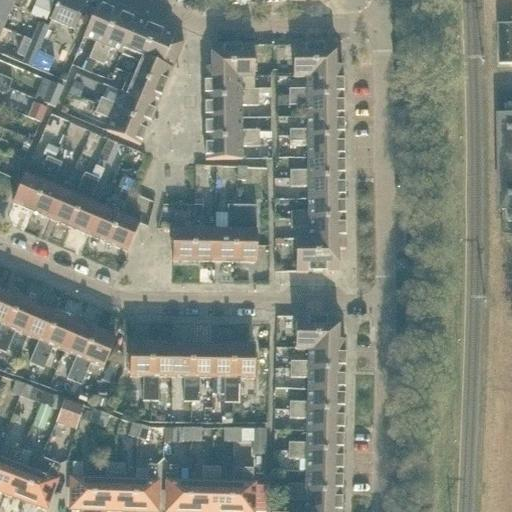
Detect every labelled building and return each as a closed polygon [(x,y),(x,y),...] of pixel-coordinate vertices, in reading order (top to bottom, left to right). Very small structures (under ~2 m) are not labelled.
[(75,31),(85,6),(71,0),(59,0),(51,21),(75,31)] [(0,28),(2,29),(12,6),(0,1),(0,28)] [(97,63),(118,13),(98,4),(84,38),(96,43),(89,59),(97,63)] [(122,54),(136,20),(118,13),(97,63),(104,66),(111,49),(122,54)] [(124,51),(142,58),(127,95),(157,108),(184,43),(174,39),(175,36),(136,20),(122,54),(123,54),(124,51)] [(32,42),(41,46),(48,28),(40,24),(32,42)] [(500,66),(511,65),(511,26),(500,26),(500,66)] [(32,68),(41,46),(32,42),(24,64),(32,68)] [(343,67),(336,67),(336,45),(293,45),(294,78),(307,78),(343,77),(343,67)] [(205,79),(241,79),(254,78),(254,46),(212,47),(212,68),(205,68),(205,79)] [(0,75),(0,83),(10,88),(13,81),(0,75)] [(344,97),(343,81),(343,77),(307,78),(307,89),(289,90),(289,98),(344,97)] [(56,107),(64,88),(43,79),(35,98),(56,107)] [(241,90),(241,81),(241,79),(205,79),(205,99),(259,98),(259,90),(241,90)] [(10,88),(0,83),(0,92),(7,96),(10,88)] [(127,96),(127,95),(124,94),(119,105),(102,98),(99,106),(149,127),(157,108),(127,96)] [(308,118),(344,118),(344,97),(289,98),(290,106),(308,106),(308,118)] [(241,107),(259,106),(259,98),(205,99),(205,119),(242,119),(241,107)] [(141,146),(149,127),(99,106),(96,114),(112,121),(107,132),(141,146)] [(290,139),(344,138),(344,118),(308,118),(308,130),(290,130),(290,139)] [(502,211),(511,210),(511,118),(501,119),(502,211)] [(260,131),(242,131),(242,119),(205,119),(206,140),(260,139),(260,131)] [(308,159),(344,158),(344,138),(290,139),(290,147),(308,147),(308,159)] [(242,147),(260,147),(260,139),(206,140),(206,161),(242,160),(242,147)] [(33,213),(55,161),(59,151),(52,148),(48,158),(38,180),(26,175),(13,204),(33,213)] [(291,179),(345,179),(344,158),(308,159),(308,171),(290,171),(291,179)] [(53,186),(62,164),(55,161),(33,213),(51,221),(64,191),(53,186)] [(89,237),(102,207),(90,202),(100,180),(104,169),(97,166),(92,177),(70,229),(89,237)] [(70,229),(92,177),(85,174),(76,196),(64,191),(51,221),(70,229)] [(309,200),(345,199),(345,179),(291,179),(291,188),(309,187),(309,200)] [(118,201),(125,204),(130,193),(122,190),(118,201)] [(291,220),(345,220),(345,199),(309,200),(309,212),(275,212),(275,221),(291,220)] [(121,215),(125,204),(118,201),(113,212),(102,207),(89,237),(127,253),(140,223),(121,215)] [(203,218),(203,206),(195,206),(195,218),(203,218)] [(235,263),(236,207),(228,207),(228,230),(215,230),(215,263),(235,263)] [(243,231),(244,207),(236,207),(235,263),(256,263),(257,231),(243,231)] [(203,230),(203,218),(195,218),(195,230),(174,230),(173,262),(215,263),(215,230),(203,230)] [(309,240),(346,240),(345,220),(291,220),(291,228),(309,228),(309,240)] [(346,240),(309,240),(296,240),(297,273),(339,272),(338,250),(346,250),(346,240)] [(0,349),(21,299),(3,291),(0,297),(0,325),(1,326),(0,329),(0,349)] [(27,337),(40,307),(21,299),(0,349),(0,351),(6,354),(16,332),(27,337)] [(37,367),(59,315),(40,307),(27,337),(39,342),(30,364),(37,367)] [(65,353),(78,323),(59,315),(37,367),(44,370),(53,348),(65,353)] [(339,341),(339,319),(297,318),(296,350),(309,351),(309,350),(346,351),(346,341),(339,341)] [(74,383),(96,331),(78,323),(65,353),(77,358),(67,380),(74,383)] [(103,369),(116,339),(96,331),(74,383),(81,386),(91,364),(103,369)] [(151,402),(152,345),(131,345),(130,378),(143,378),(143,402),(151,402)] [(172,378),(172,346),(152,345),(151,402),(159,402),(159,378),(172,378)] [(192,403),(193,346),(172,346),(172,378),(184,378),(184,402),(192,403)] [(212,379),(213,347),(193,346),(192,403),(199,403),(200,379),(212,379)] [(232,403),(233,347),(213,347),(212,379),(225,379),(225,403),(232,403)] [(254,380),(254,347),(233,347),(232,403),(240,403),(241,379),(254,380)] [(345,372),(346,351),(309,350),(309,351),(309,362),(291,362),(291,370),(345,372)] [(118,365),(110,363),(103,381),(114,386),(118,365)] [(345,392),(345,372),(291,370),(291,378),(309,379),(308,391),(345,392)] [(21,397),(25,385),(16,382),(12,394),(21,397)] [(25,385),(21,397),(28,400),(33,388),(25,385)] [(344,412),(345,392),(308,391),(308,403),(290,403),(290,411),(344,412)] [(60,412),(64,400),(57,397),(53,409),(60,412)] [(60,412),(56,422),(76,430),(85,407),(73,403),(66,400),(64,400),(60,412)] [(97,411),(96,425),(105,428),(109,416),(97,411)] [(344,433),(344,412),(290,411),(290,419),(308,420),(307,432),(344,433)] [(137,439),(138,425),(132,424),(129,437),(137,439)] [(138,425),(137,439),(146,441),(149,429),(149,428),(138,425)] [(164,443),(165,429),(149,429),(146,441),(146,443),(164,443)] [(192,442),(192,429),(184,429),(184,442),(192,442)] [(192,429),(192,442),(201,442),(201,429),(192,429)] [(234,442),(234,429),(225,429),(225,442),(234,442)] [(234,429),(234,442),(242,442),(242,429),(234,429)] [(266,455),(266,430),(253,430),(253,455),(266,455)] [(343,453),(344,433),(307,432),(307,444),(289,444),(289,452),(343,453)] [(0,494),(5,496),(22,451),(14,448),(8,464),(0,461),(0,494)] [(24,470),(30,454),(22,451),(5,496),(12,499),(13,495),(26,500),(36,475),(24,470)] [(343,473),(343,453),(289,452),(289,460),(307,460),(306,473),(343,473)] [(46,508),(61,466),(42,459),(36,475),(26,500),(38,505),(37,508),(44,511),(45,507),(46,508)] [(82,482),(82,464),(73,464),(72,508),(73,508),(73,511),(79,511),(80,509),(93,509),(94,482),(82,482)] [(114,511),(116,466),(107,465),(106,482),(94,482),(93,509),(107,510),(107,511),(114,511)] [(124,483),(124,466),(116,466),(114,511),(121,511),(121,510),(135,511),(136,483),(124,483)] [(157,511),(158,467),(149,467),(148,484),(136,483),(135,511),(148,511),(155,511),(157,511)] [(178,485),(178,468),(169,467),(168,511),(169,511),(168,511),(175,511),(176,511),(181,511),(189,511),(190,485),(178,485)] [(210,511),(212,469),(203,468),(203,486),(190,485),(189,511),(210,511)] [(220,486),(220,469),(212,469),(210,511),(231,511),(232,487),(220,486)] [(252,511),(254,470),(245,470),(245,487),(232,487),(231,511),(252,511)] [(342,494),(343,473),(306,473),(306,485),(288,484),(288,493),(342,494)] [(341,511),(342,494),(288,493),(288,501),(306,501),(305,511),(341,511)]
